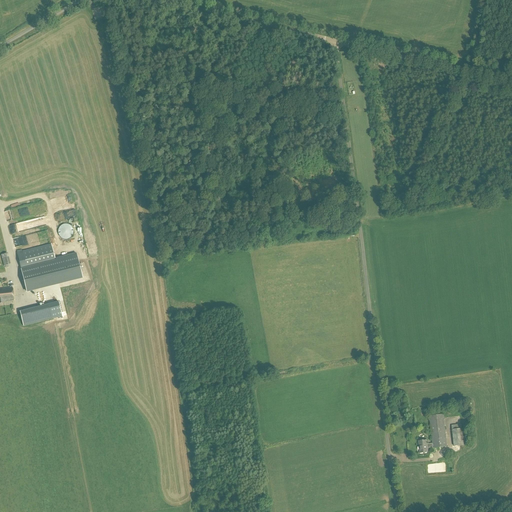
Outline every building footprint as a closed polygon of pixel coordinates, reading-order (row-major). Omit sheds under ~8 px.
[(62,225),(61,225),(61,226),(60,226),(60,227),(59,227),(59,228),(58,229),(58,230),(58,231),(58,232),(58,233),(58,234),(59,235),(59,236),(60,236),(60,237),(61,237),(61,238),(62,238),(63,239),(64,239),(65,239),(66,239),(67,239),(68,239),(69,238),(70,238),(70,237),(71,237),(71,236),(72,236),(72,235),(72,234),(73,234),(73,233),(73,232),(73,231),(73,230),(72,229),(72,228),(72,227),(71,227),(71,226),(70,226),(70,225),(69,225),(68,225),(67,224),(66,224),(65,224),(64,224),(63,225),(62,225)] [(35,234),(36,243),(55,239),(54,231),(35,234)] [(82,278),(76,255),(56,260),(51,244),(17,252),(21,272),(26,292),(82,278)] [(4,265),(10,264),(8,253),(1,255),(4,265)] [(12,287),(0,288),(0,303),(5,303),(5,301),(14,300),(12,287)] [(49,301),(20,307),(24,325),(53,318),(49,301)] [(429,416),(432,443),(433,448),(447,447),(444,414),(429,416)] [(451,425),(452,430),(454,446),(469,445),(467,428),(462,429),(461,424),(451,425)] [(432,443),(427,444),(426,440),(419,441),(420,453),(428,452),(427,448),(433,448),(432,443)]
